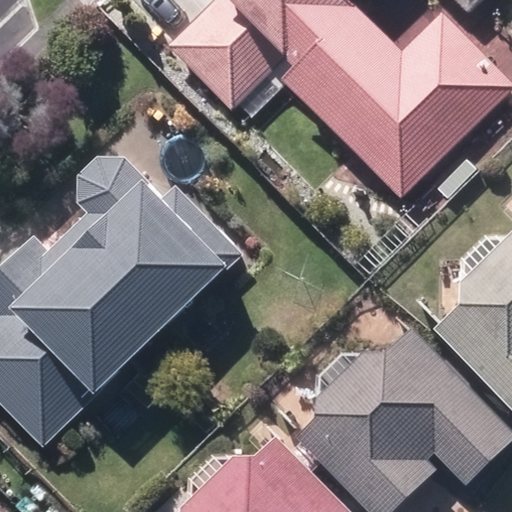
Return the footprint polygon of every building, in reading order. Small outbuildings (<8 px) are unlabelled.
[(212,0),(167,45),(233,110),(288,53),(285,50),(334,0),(212,0)] [(251,159),(272,181),(287,167),(267,145),(251,159)] [(0,400),(45,447),(106,389),(100,383),(229,260),(127,153),(98,157),(81,173),(80,201),(91,211),(50,251),(36,236),(0,269),(0,400)] [(462,265),(437,266),(436,313),(449,314),(434,328),(511,407),(511,229),(510,232),(462,278),(462,265)] [(318,396),(318,416),(299,435),(370,511),(391,511),(438,469),(428,457),(435,449),(468,484),(511,441),(511,430),(415,328),(389,351),(369,351),(362,351),(318,396)] [(182,511),(344,511),(272,439),(255,455),(234,454),(182,504),(182,511)]
